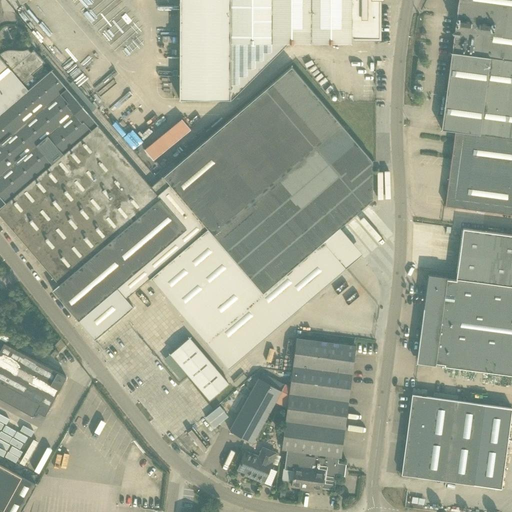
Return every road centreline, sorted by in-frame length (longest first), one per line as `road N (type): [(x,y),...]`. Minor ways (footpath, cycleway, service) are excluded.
road 1 (unclassified): [(375,511),(371,479),(404,272),(395,110),(407,0)]
road 2 (unclassified): [(296,511),(232,495),(158,444),(0,243)]
road 3 (unknown): [(0,410),(61,440),(105,375)]
